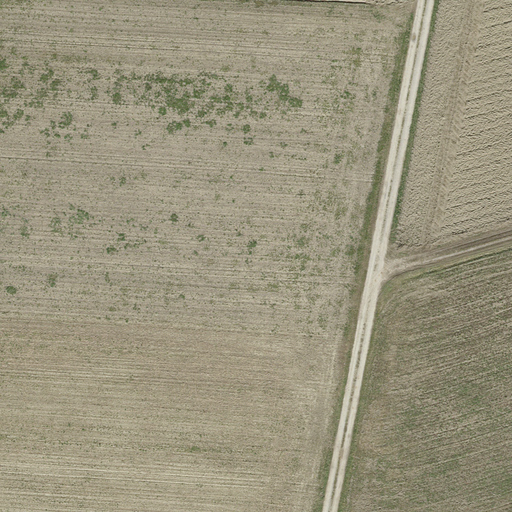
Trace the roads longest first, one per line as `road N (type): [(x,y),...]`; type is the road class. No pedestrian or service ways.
road 1 (track): [(332,511),(427,0)]
road 2 (track): [(378,264),(400,267),(511,233)]
